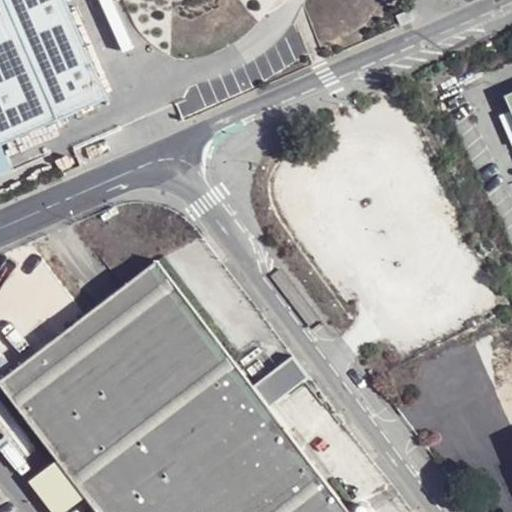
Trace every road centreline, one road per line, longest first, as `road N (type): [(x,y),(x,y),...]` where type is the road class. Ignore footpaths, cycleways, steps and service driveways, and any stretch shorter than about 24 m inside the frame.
road 1 (unclassified): [(165,150),(433,511)]
road 2 (unclassified): [(501,0),(165,150)]
road 3 (unclassified): [(0,226),(165,150)]
